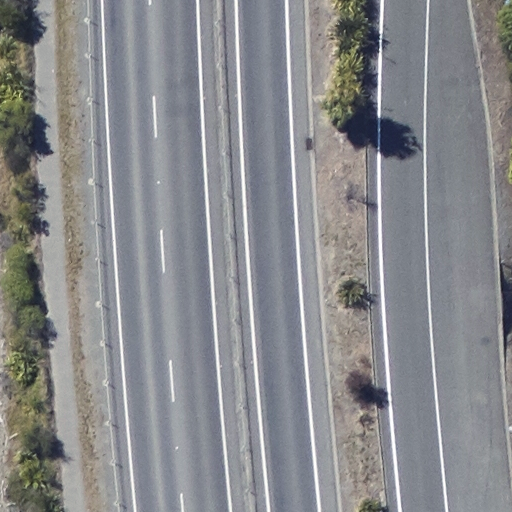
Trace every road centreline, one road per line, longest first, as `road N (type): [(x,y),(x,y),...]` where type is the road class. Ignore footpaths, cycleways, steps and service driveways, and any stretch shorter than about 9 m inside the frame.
road 1 (trunk): [(261,0),(294,511)]
road 2 (trunk): [(181,511),(152,0)]
road 3 (trunk): [(404,0),(423,511)]
